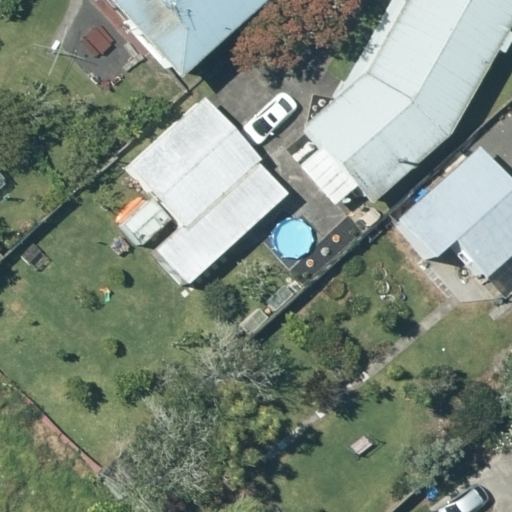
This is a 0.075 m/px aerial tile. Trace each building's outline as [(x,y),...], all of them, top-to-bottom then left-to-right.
[(109,0),(184,85),(280,0),(109,0)] [(511,0),(409,0),(366,76),(306,128),(376,206),(453,137),(511,33),(511,0)] [(206,100),(132,169),(187,229),(159,255),(190,288),(289,197),(260,165),(264,163),(206,100)] [(511,184),(483,151),(401,222),(438,264),(459,246),(471,259),(455,273),(463,283),(479,269),(490,280),(511,260),(511,184)] [(0,174),(0,192),(9,184),(0,174)] [(358,241),(388,216),(378,205),(376,208),(373,204),(346,227),(358,241)] [(71,228),(34,262),(56,287),(94,252),(71,228)]
